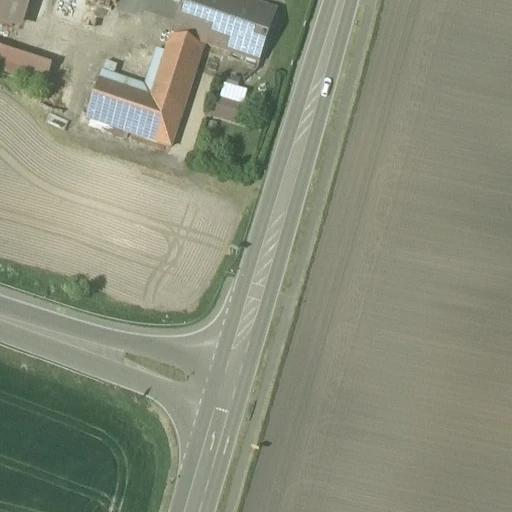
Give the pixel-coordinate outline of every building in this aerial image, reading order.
[(0,0),(0,16),(4,19),(12,19),(19,17),(25,12),(28,5),(34,7),(33,0),(0,0)] [(227,0),(184,0),(165,56),(156,53),(145,89),(101,74),(86,122),(170,149),(203,47),(259,66),(276,17),(253,9),(227,0)] [(227,0),(253,9),(256,0),(227,0)] [(0,51),(0,78),(41,88),(47,63),(0,51)] [(235,124),(244,94),(218,86),(209,117),(235,124)]
